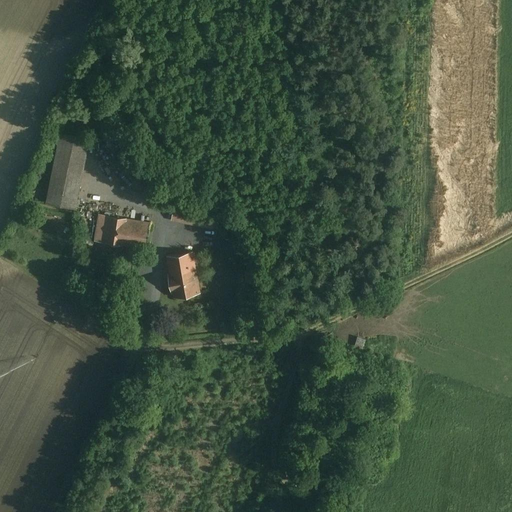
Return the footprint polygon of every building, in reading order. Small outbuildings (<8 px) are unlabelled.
[(88,137),(58,133),(46,200),(76,207),(88,137)] [(214,216),(174,207),(172,219),(211,228),(214,216)] [(127,217),(99,212),(95,241),(122,245),(122,244),(147,247),(151,223),(126,219),(127,217)] [(199,292),(192,251),(169,256),(175,296),(199,292)] [(356,344),(362,346),(364,339),(359,337),(356,344)]
